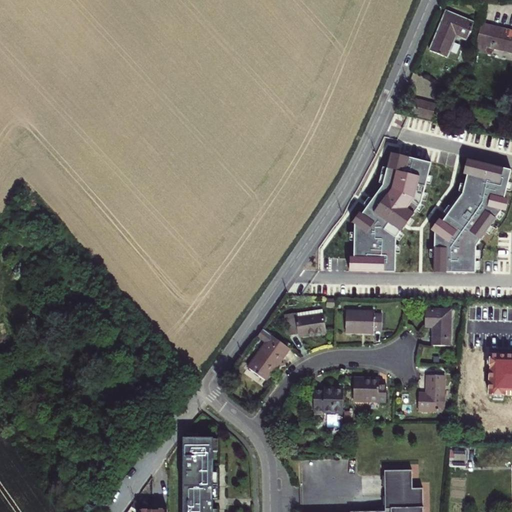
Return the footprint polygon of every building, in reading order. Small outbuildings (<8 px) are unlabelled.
[(474,24),(446,12),(430,51),(438,55),(447,58),(456,36),(466,40),(474,24)] [(475,51),(492,56),(493,49),(511,53),(511,32),(480,25),(475,51)] [(416,100),(412,116),(431,120),(435,105),(416,100)] [(432,164),(391,154),(383,187),(355,226),(354,272),(395,274),(396,240),(422,205),(432,164)] [(511,171),(471,161),(463,195),(435,234),(434,273),(476,274),(476,248),(502,212),(511,171)] [(337,299),(327,299),(326,310),(336,310),(337,299)] [(450,311),(425,310),(425,327),(429,327),(433,327),(433,346),(449,346),(450,311)] [(284,316),(286,335),(298,334),(299,337),(312,335),(325,333),(322,311),(284,316)] [(374,313),(346,312),(346,332),(360,333),(374,333),(374,330),(381,330),(382,316),(374,315),(374,313)] [(289,349),(263,329),(258,337),(266,343),(248,368),(266,381),(278,365),(289,349)] [(511,354),(491,354),(490,396),(511,397),(511,354)] [(427,385),(427,394),(419,394),(418,411),(443,412),(444,376),(427,376),(427,385)] [(366,379),(354,379),(353,401),(385,402),(385,387),(378,386),(379,380),(366,379)] [(324,413),(344,414),(344,389),(335,389),(325,389),(325,390),(314,390),(313,416),(324,416),(324,413)] [(184,444),(183,511),(214,511),(215,444),(184,444)] [(450,446),(449,466),(486,468),(487,455),(477,455),(478,447),(450,446)] [(423,511),(423,489),(412,489),(412,471),(384,471),(385,511),(423,511)] [(450,492),(449,508),(469,508),(470,493),(450,492)]
